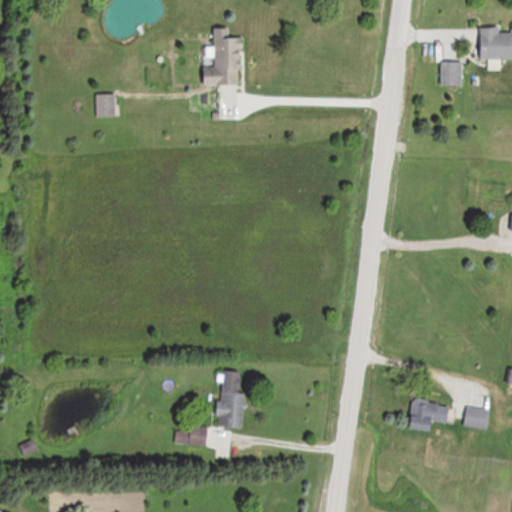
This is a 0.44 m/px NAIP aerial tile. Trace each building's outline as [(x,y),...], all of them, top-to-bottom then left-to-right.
[(480,60),(511,59),(511,27),(511,28),(511,31),(499,31),(499,27),(480,27),(480,60)] [(205,46),(205,84),(244,84),(244,36),(215,36),(215,46),(205,46)] [(441,85),(462,85),(462,61),(441,61),(441,85)] [(97,93),(97,116),(116,116),(116,93),(97,93)] [(245,427),(246,393),(241,392),(242,371),(222,371),(220,426),(245,427)] [(452,406),(415,398),(409,427),(432,432),(435,420),(448,423),(452,406)] [(464,426),(488,430),(491,410),(467,406),(464,426)] [(207,444),(207,427),(189,427),(189,444),(207,444)] [(24,456),(38,451),(35,441),(21,446),(24,456)]
